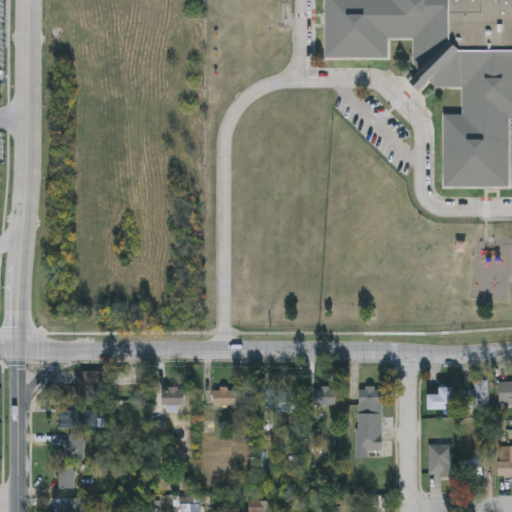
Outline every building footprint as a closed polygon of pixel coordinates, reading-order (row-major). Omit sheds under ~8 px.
[(511,189),(444,189),(444,117),(463,117),(463,89),(413,89),(413,41),(389,41),(389,61),(326,61),(326,0),(511,0),(511,122),(511,189)] [(97,371),(97,398),(72,398),(72,378),(81,378),(81,371),(97,371)] [(499,379),(511,379),(511,403),(499,403),(499,379)] [(489,408),(463,408),(463,390),(473,390),(473,380),(489,380),(489,408)] [(296,410),(264,410),(264,387),(296,387),(296,410)] [(381,451),(367,451),(367,458),(356,458),(356,387),(381,387),(381,451)] [(428,410),(428,394),(440,394),(440,387),(454,387),(454,410),(428,410)] [(184,406),(162,406),(162,388),(184,388),(184,406)] [(212,407),(212,388),(235,388),(235,407),(212,407)] [(312,405),(312,388),(335,388),(335,405),(312,405)] [(64,428),(64,403),(88,403),(88,409),(96,409),(96,428),(64,428)] [(59,459),(59,436),(82,436),(82,459),(59,459)] [(452,476),(428,476),(428,444),(452,444),(452,476)] [(509,462),(509,446),(511,446),(511,477),(498,477),(498,462),(509,462)] [(461,479),(461,459),(482,459),(482,479),(461,479)] [(58,489),(58,466),(73,466),(73,489),(58,489)] [(81,500),(81,511),(59,511),(59,500),(81,500)]
